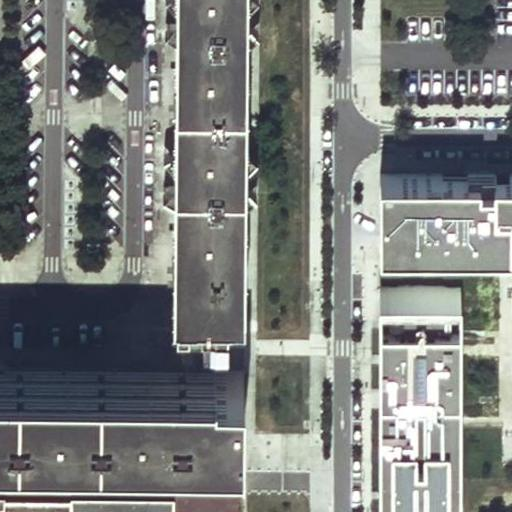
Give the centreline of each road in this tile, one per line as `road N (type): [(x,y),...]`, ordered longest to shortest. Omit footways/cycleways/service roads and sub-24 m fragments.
road 1 (residential): [(347,138),(342,511)]
road 2 (residential): [(52,308),(101,308),(125,295),(134,263),(136,0)]
road 3 (residential): [(55,0),(52,308)]
road 4 (residential): [(347,138),(511,140)]
road 5 (residential): [(346,0),(347,138)]
